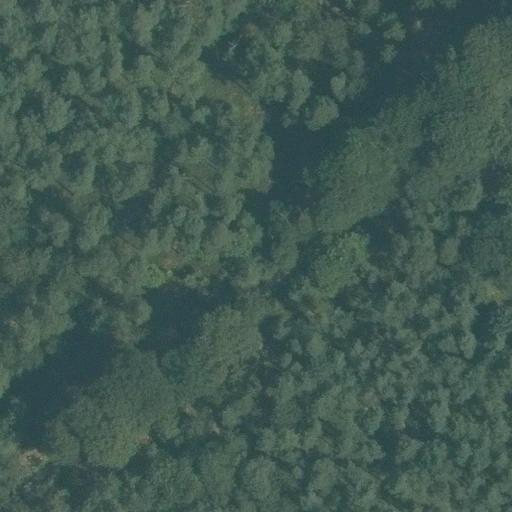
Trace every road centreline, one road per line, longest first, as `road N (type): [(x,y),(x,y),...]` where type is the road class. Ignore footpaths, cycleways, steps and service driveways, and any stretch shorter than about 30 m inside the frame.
road 1 (track): [(0,508),(399,176)]
road 2 (track): [(399,176),(363,113),(254,0)]
road 3 (track): [(0,216),(122,320),(138,338),(152,380)]
road 4 (track): [(148,384),(147,420),(160,448),(220,511)]
road 5 (track): [(399,176),(511,81)]
road 6 (track): [(511,255),(446,197),(399,176)]
